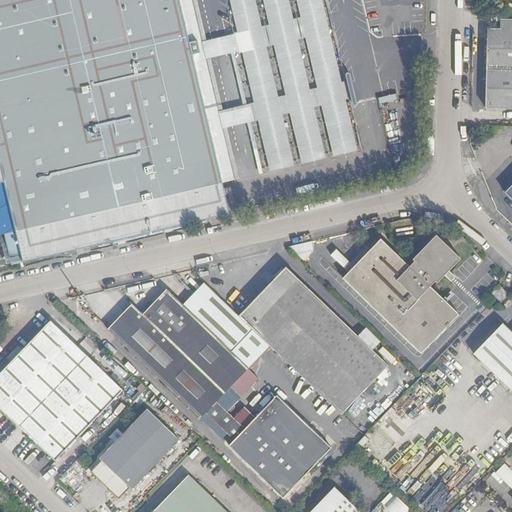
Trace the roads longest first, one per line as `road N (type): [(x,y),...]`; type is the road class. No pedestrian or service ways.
road 1 (unknown): [(56,280),(280,504),(339,443),(278,382)]
road 2 (unclassified): [(446,189),(0,293)]
road 3 (unclassified): [(448,0),(446,189)]
